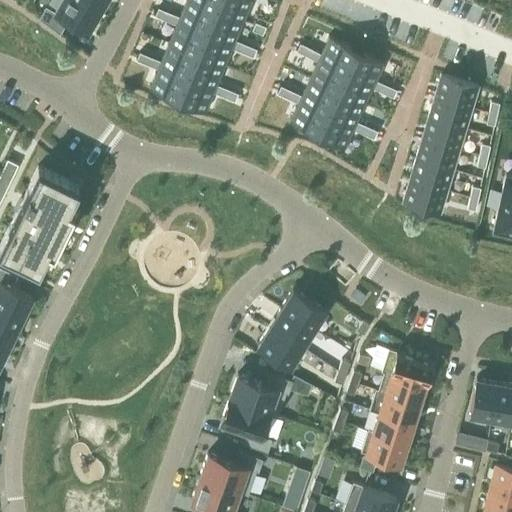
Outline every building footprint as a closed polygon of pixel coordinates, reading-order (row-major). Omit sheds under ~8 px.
[(46,5),(39,17),(60,33),(68,19),(88,30),(99,10),(81,0),(60,0),(54,10),(46,5)] [(81,0),(99,10),(105,0),(81,0)] [(185,0),(179,15),(177,19),(206,31),(215,9),(194,0),(185,0)] [(194,0),(215,9),(218,0),(194,0)] [(218,0),(215,9),(243,21),(252,0),(218,0)] [(158,7),(155,14),(165,19),(168,11),(158,7)] [(215,9),(206,31),(234,43),(236,39),(243,21),(215,9)] [(168,11),(165,19),(176,23),(177,19),(179,15),(168,11)] [(169,39),(168,41),(196,53),(206,31),(177,19),(176,23),(169,39)] [(255,21),(252,29),(263,33),(266,25),(255,21)] [(206,31),(196,53),(225,65),(232,47),(234,43),(206,31)] [(320,53),(319,56),(347,69),(357,48),(329,35),(320,53)] [(234,43),(232,47),(243,51),(246,44),(236,39),(234,43)] [(160,60),(159,63),(187,75),(196,53),(168,41),(160,60)] [(300,43),(296,51),(307,55),(310,48),(300,43)] [(246,44),(243,51),(253,56),(256,48),(246,44)] [(310,48),(307,55),(317,60),(319,56),(320,53),(310,48)] [(357,48),(347,69),(374,82),(376,79),(385,61),(357,48)] [(139,51),(136,59),(147,63),(150,55),(139,51)] [(196,53),(187,75),(216,87),(217,83),(225,65),(196,53)] [(150,55),(147,63),(157,67),(159,63),(160,60),(150,55)] [(317,60),(309,77),(337,90),(347,69),(319,56),(317,60)] [(157,67),(149,87),(177,99),(187,75),(159,63),(157,67)] [(347,69),(337,90),(365,103),(369,93),(373,86),(374,82),(347,69)] [(441,73),(434,95),(472,106),(478,84),(441,73)] [(187,75),(177,99),(206,111),(214,91),(216,87),(187,75)] [(301,94),(299,98),(327,111),(337,90),(309,77),(301,94)] [(374,82),(373,86),(383,91),(386,84),(376,79),(374,82)] [(216,87),(214,91),(224,95),(228,88),(217,83),(216,87)] [(386,84),(383,91),(393,96),(397,89),(386,84)] [(281,85),(277,92),(287,97),(291,89),(281,85)] [(228,88),(224,95),(235,100),(238,92),(228,88)] [(291,89),(287,97),(298,102),(299,98),(301,94),(291,89)] [(337,90),(327,111),(355,124),(357,120),(365,103),(337,90)] [(434,95),(428,115),(465,127),(472,106),(434,95)] [(298,102),(289,120),(317,133),(327,111),(299,98),(298,102)] [(491,100),(488,111),(497,113),(499,102),(491,100)] [(327,111),(317,133),(345,146),(353,128),(355,124),(327,111)] [(488,114),(486,122),(494,124),(497,113),(488,111),(488,114)] [(428,115),(422,136),(459,147),(465,127),(428,115)] [(355,124),(353,128),(363,132),(367,125),(357,120),(355,124)] [(367,125),(363,132),(374,137),(377,130),(367,125)] [(422,136),(415,157),(453,168),(459,147),(422,136)] [(481,142),(479,153),(487,155),(490,144),(481,142)] [(479,153),(477,164),(485,166),(487,155),(479,153)] [(415,157),(409,177),(447,189),(453,168),(415,157)] [(7,159),(4,166),(15,171),(18,164),(7,159)] [(38,165),(0,243),(0,248),(38,267),(48,246),(53,249),(73,208),(68,205),(78,184),(38,165)] [(4,166),(1,173),(11,178),(15,171),(4,166)] [(511,172),(505,171),(493,226),(511,229),(511,172)] [(1,173),(0,173),(0,180),(8,185),(11,178),(1,173)] [(409,177),(403,199),(440,210),(447,189),(409,177)] [(0,180),(0,189),(5,192),(8,185),(0,180)] [(472,185),(470,196),(478,197),(480,186),(472,185)] [(470,196),(467,207),(475,208),(478,197),(470,196)] [(0,302),(23,314),(32,295),(12,285),(18,274),(0,265),(0,302)] [(293,287),(281,306),(314,327),(326,308),(293,287)] [(0,302),(0,326),(14,333),(23,314),(0,302)] [(281,306),(269,325),(302,346),(314,327),(281,306)] [(363,319),(356,328),(364,333),(370,323),(363,319)] [(269,325),(257,344),(290,365),(302,346),(269,325)] [(0,349),(5,352),(14,333),(0,326),(0,349)] [(388,347),(381,369),(383,370),(384,368),(426,381),(432,361),(388,347)] [(359,352),(356,360),(367,364),(370,356),(359,352)] [(342,358),(338,369),(346,372),(350,361),(342,358)] [(378,387),(378,388),(419,401),(426,381),(384,368),(383,370),(378,387)] [(338,369),(334,380),(342,382),(346,372),(338,369)] [(353,369),(350,379),(358,382),(361,372),(353,369)] [(238,373),(229,397),(273,413),(278,415),(286,391),(288,392),(293,380),(269,371),(265,383),(238,373)] [(476,377),(469,417),(491,421),(492,417),(498,381),(476,377)] [(350,379),(346,390),(354,393),(358,382),(350,379)] [(511,383),(498,381),(492,417),(510,420),(511,408),(511,383)] [(376,387),(369,408),(378,411),(413,422),(419,401),(378,388),(378,387),(376,387)] [(229,397),(221,421),(248,431),(244,442),(267,451),(272,438),(265,435),(273,413),(229,397)] [(340,407),(336,418),(344,421),(348,410),(340,407)] [(368,427),(367,429),(407,442),(413,422),(378,411),(372,428),(368,427)] [(336,418),(332,429),(340,431),(344,421),(336,418)] [(367,429),(360,450),(400,462),(407,442),(367,429)] [(457,432),(455,441),(470,445),(473,436),(457,432)] [(487,439),(485,448),(496,450),(499,442),(487,439)] [(208,451),(199,476),(243,492),(248,493),(256,470),(258,471),(263,458),(239,449),(235,461),(208,451)] [(511,468),(495,464),(489,490),(511,495),(511,468)] [(297,465),(283,505),(297,510),(311,470),(297,465)] [(199,476),(191,500),(218,509),(216,511),(236,511),(243,492),(199,476)] [(315,478),(311,489),(319,492),(323,481),(315,478)] [(353,480),(345,500),(377,511),(390,511),(396,496),(353,480)] [(511,511),(511,495),(489,490),(483,511),(511,511)] [(308,497),(304,508),(312,511),(316,500),(308,497)] [(377,511),(345,500),(340,511),(377,511)]
